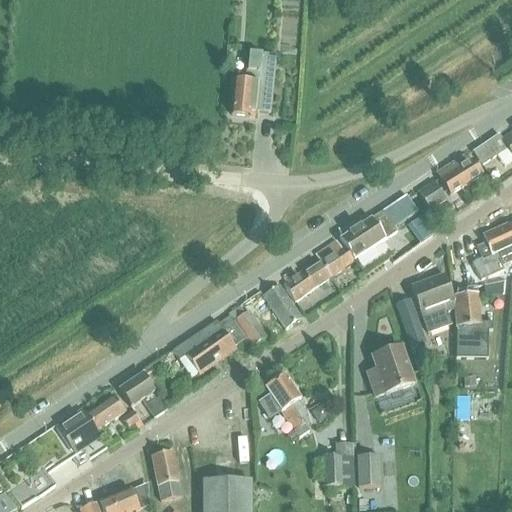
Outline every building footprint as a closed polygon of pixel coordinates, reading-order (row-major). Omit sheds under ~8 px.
[(272,89),(275,58),(249,55),(246,84),(235,83),(231,117),(249,119),(249,115),(255,116),(256,114),(269,115),(272,89)] [(483,167),(508,150),(511,156),(511,134),(503,141),(499,136),(473,154),(483,167)] [(452,166),(437,175),(437,176),(451,198),(482,178),(473,162),(469,164),(465,157),(452,166)] [(430,213),(446,203),(435,185),(419,196),(430,213)] [(382,213),(340,241),(344,247),(343,248),(349,257),(354,264),(365,257),(397,235),(394,230),(417,214),(406,198),(382,213)] [(476,263),(471,265),(476,274),(480,283),(483,281),(488,280),(497,276),(504,273),(502,269),(511,264),(511,223),(495,231),(481,237),(483,241),(485,245),(479,248),(476,249),(478,255),(481,260),(476,263)] [(354,264),(343,248),(340,249),(336,243),(325,251),(328,257),(319,263),(330,280),(354,264)] [(330,280),(319,263),(298,277),(294,272),(283,278),(287,283),(283,286),(295,303),(330,280)] [(445,277),(412,289),(429,336),(451,327),(447,315),(455,312),(455,304),(445,277)] [(483,297),(502,295),(503,284),(483,287),(483,297)] [(263,298),(286,333),(302,323),(279,287),(263,298)] [(478,297),(455,299),(458,325),(457,358),(487,358),(488,331),(492,331),(492,325),(480,324),(478,297)] [(411,303),(398,308),(413,349),(427,344),(411,303)] [(247,340),(246,341),(252,350),(267,339),(249,312),(245,315),(240,308),(229,316),(230,317),(247,340)] [(247,340),(230,317),(218,326),(217,324),(173,353),(191,379),(235,350),(234,349),(246,341),(247,340)] [(380,381),(371,385),(376,400),(385,397),(414,388),(401,349),(373,359),(380,381)] [(474,378),(474,368),(458,368),(458,379),(474,378)] [(142,401),(154,419),(167,411),(144,375),(119,391),(131,409),(142,401)] [(270,397),(258,405),(269,421),(280,413),(294,434),(299,441),(309,434),(304,427),(291,408),(302,401),(285,377),(265,390),(270,397)] [(463,388),(475,388),(474,379),(463,380),(463,388)] [(108,394),(82,411),(97,433),(123,415),(108,394)] [(457,399),(457,411),(470,411),(470,400),(457,399)] [(97,433),(82,411),(56,429),(71,451),(97,433)] [(140,422),(134,413),(123,420),(129,430),(134,426),(140,422)] [(140,422),(134,426),(137,431),(137,432),(143,428),(143,427),(140,422)] [(352,489),(352,471),(351,449),(340,449),(340,459),(324,459),(324,489),(352,489)] [(162,504),(182,499),(172,454),(152,459),(162,504)] [(455,469),(467,469),(467,456),(455,456),(455,469)] [(357,459),(357,491),(377,491),(378,459),(357,459)] [(9,494),(20,511),(54,490),(42,472),(9,494)] [(203,511),(251,511),(251,483),(203,483),(203,511)] [(139,511),(130,492),(100,505),(102,511),(139,511)] [(254,502),(254,511),(275,511),(275,501),(254,502)]
